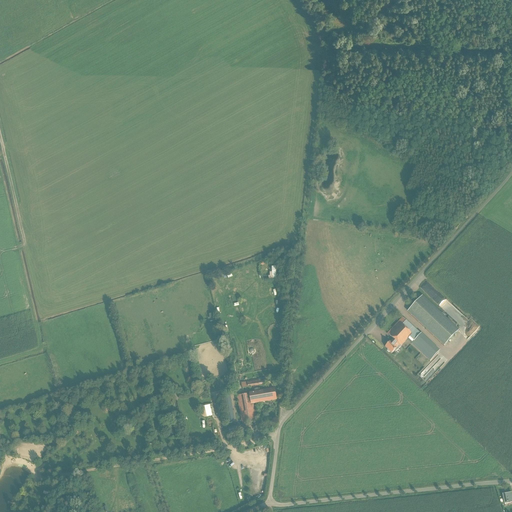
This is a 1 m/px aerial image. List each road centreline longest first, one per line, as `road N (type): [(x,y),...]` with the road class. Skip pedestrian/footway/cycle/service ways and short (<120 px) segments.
road 1 (unclassified): [(269,503),(280,424),(511,171)]
road 2 (track): [(288,354),(323,46),(301,0)]
road 3 (unclassified): [(269,503),(511,480)]
road 4 (track): [(279,429),(224,448),(44,476)]
road 5 (track): [(511,49),(323,46)]
